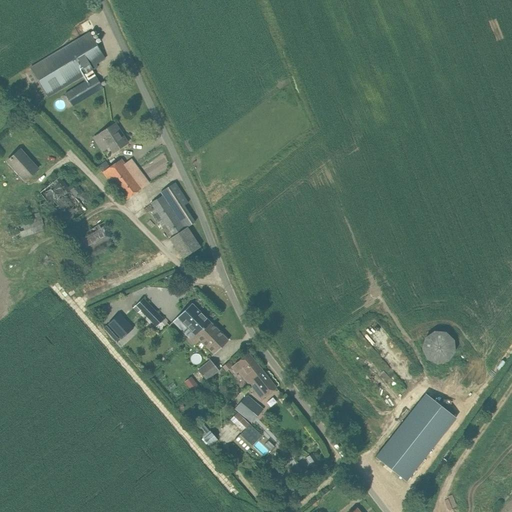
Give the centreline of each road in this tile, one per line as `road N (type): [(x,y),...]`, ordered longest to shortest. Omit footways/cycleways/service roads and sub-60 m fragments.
road 1 (unclassified): [(225,279),(101,0)]
road 2 (unclassified): [(390,511),(257,343),(225,279)]
road 3 (unclassified): [(225,279),(195,280),(68,151)]
road 4 (track): [(439,511),(468,451),(511,394)]
